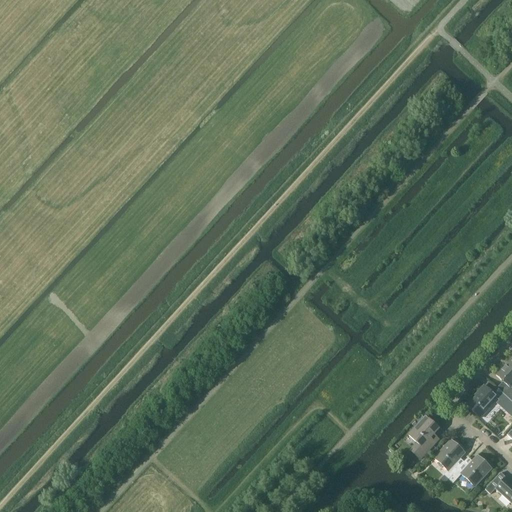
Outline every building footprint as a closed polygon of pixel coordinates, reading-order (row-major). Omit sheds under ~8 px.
[(510,389),(511,386),(511,358),(496,376),(510,389)] [(500,401),(505,396),(497,388),(492,394),(485,388),(468,407),(479,417),(497,398),(500,401)] [(430,440),(439,430),(426,418),(409,436),(418,444),(411,452),(420,460),(435,444),(430,440)] [(449,480),(453,475),(460,468),(456,464),(465,454),(451,441),(434,460),(448,472),(444,476),(449,480)] [(460,468),(453,475),(458,479),(461,475),(475,488),(491,470),(478,457),(469,467),(464,463),(460,468)] [(490,495),(495,490),(511,505),(511,481),(507,477),(499,485),(495,481),(486,491),(490,495)]
